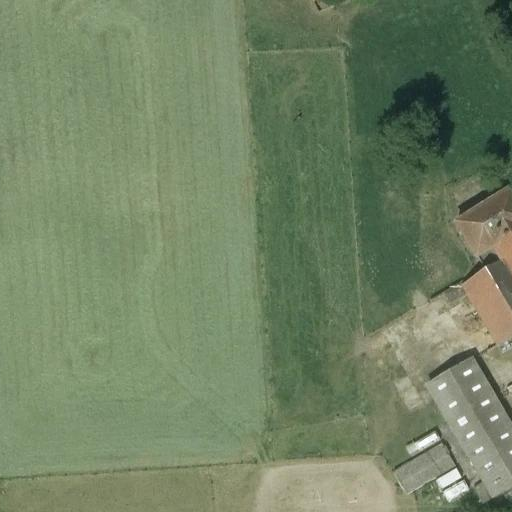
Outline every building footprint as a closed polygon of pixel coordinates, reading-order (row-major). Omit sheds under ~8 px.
[(478,260),(511,238),(511,195),(510,193),(456,226),(477,260),(478,260)] [(498,347),(511,339),(511,238),(478,260),(484,271),(481,273),(483,277),(464,287),(463,288),(468,295),(498,347)] [(463,288),(464,287),(462,284),(443,295),(449,306),(468,295),(463,288)] [(511,431),(472,362),(428,387),(484,484),(493,500),(511,489),(511,431)] [(414,462),(393,474),(406,497),(455,468),(442,445),(414,462)] [(483,506),(493,500),(484,484),(474,490),(483,506)]
